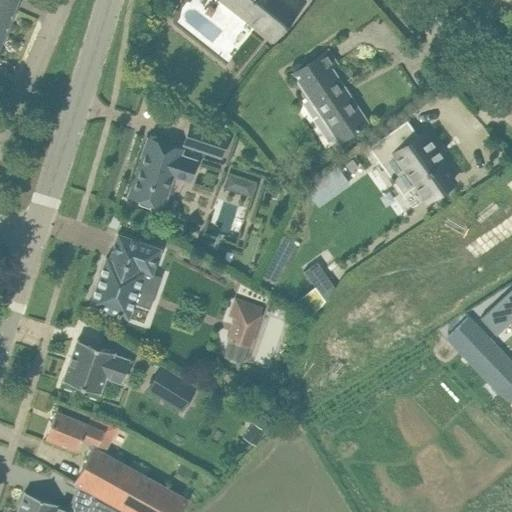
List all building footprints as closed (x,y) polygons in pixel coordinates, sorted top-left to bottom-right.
[(0,0),(0,45),(17,0),(0,0)] [(225,0),(274,39),(304,2),(301,0),(225,0)] [(327,50),(310,61),(293,72),(339,141),(367,123),(330,68),(336,64),(327,50)] [(407,120),(369,147),(381,165),(402,193),(415,184),(426,200),(454,181),(443,166),(446,164),(446,163),(441,156),(442,155),(441,154),(440,155),(437,152),(439,151),(438,150),(437,151),(433,145),(434,144),(433,143),(432,144),(429,141),(431,139),(430,139),(429,139),(424,132),(423,132),(418,136),(407,120)] [(191,123),(183,145),(221,157),(228,135),(191,123)] [(183,149),(166,144),(147,137),(128,195),(163,207),(173,177),(189,182),(196,160),(181,155),(183,149)] [(350,184),(337,166),(304,190),(317,208),(350,184)] [(118,233),(109,258),(106,257),(89,305),(128,318),(138,288),(155,294),(161,276),(152,273),(161,248),(118,233)] [(327,277),(314,287),(324,301),(334,288),(327,277)] [(511,287),(480,317),(496,335),(511,320),(511,287)] [(261,308),(234,299),(228,317),(234,318),(228,339),(249,346),(261,308)] [(470,316),(446,339),(498,393),(499,391),(511,404),(511,360),(478,325),(470,316)] [(63,380),(99,393),(105,376),(122,382),(130,360),(113,354),(114,352),(77,339),(63,380)] [(150,381),(174,395),(183,380),(160,366),(150,381)] [(57,410),(45,438),(76,450),(82,435),(96,441),(93,446),(104,452),(115,434),(103,429),(57,410)] [(256,443),(264,429),(255,424),(247,438),(256,443)] [(104,452),(93,446),(73,482),(127,511),(180,511),(188,499),(104,452)] [(70,508),(24,491),(16,511),(119,511),(93,498),(88,510),(71,504),(70,508)]
